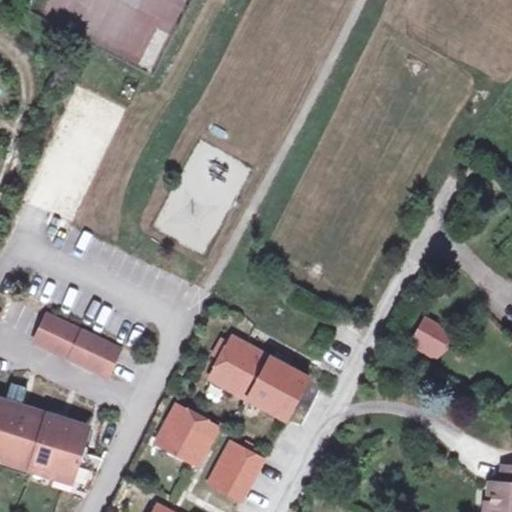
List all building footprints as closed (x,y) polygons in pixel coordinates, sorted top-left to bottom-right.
[(164,0),(183,9),(188,0),(164,0)] [(120,348),(47,312),(34,340),(108,375),(120,348)] [(438,358),(440,354),(424,345),(434,328),(423,322),(412,345),(438,358)] [(449,337),(434,328),(424,345),(440,354),(449,337)] [(314,377),(239,337),(235,343),(227,358),(217,377),(291,418),(314,377)] [(227,358),(235,343),(228,339),(219,355),(227,358)] [(222,423),(181,402),(161,442),(202,462),(222,423)] [(80,430),(0,405),(0,452),(4,453),(2,461),(71,483),(69,490),(87,495),(98,460),(73,452),(80,430)] [(269,459),(237,443),(214,482),(248,499),(269,459)] [(511,511),(511,469),(504,469),(503,486),(494,486),(494,507),(485,507),(484,511),(511,511)] [(179,511),(164,503),(158,511),(179,511)]
